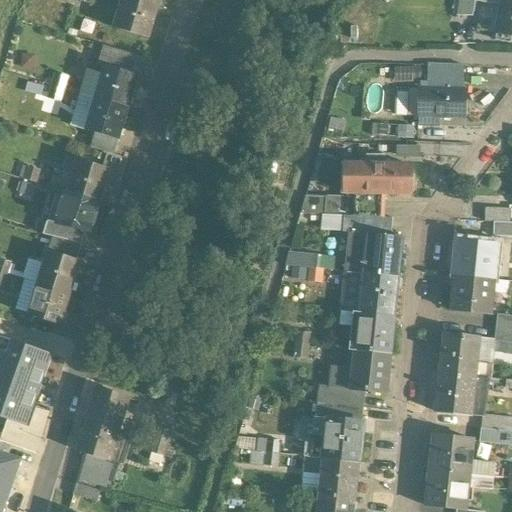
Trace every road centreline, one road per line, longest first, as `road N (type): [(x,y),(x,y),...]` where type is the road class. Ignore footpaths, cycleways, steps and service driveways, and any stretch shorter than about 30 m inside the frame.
road 1 (residential): [(39,511),(190,0)]
road 2 (track): [(210,511),(338,53)]
road 3 (residential): [(511,105),(440,200),(420,247),(401,403),(411,431),(402,511)]
road 4 (track): [(338,53),(511,60)]
